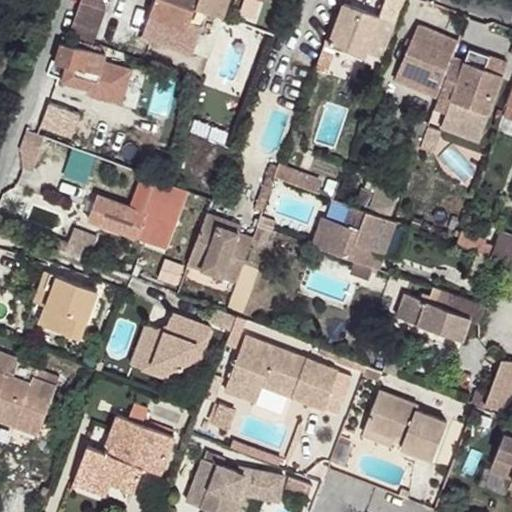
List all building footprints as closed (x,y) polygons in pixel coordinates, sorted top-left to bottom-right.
[(81,0),(70,33),(94,41),(105,10),(103,0),(81,0)] [(155,0),(146,28),(194,46),(200,30),(188,26),(196,4),(223,14),(228,0),(155,0)] [(385,0),(379,16),(394,21),(401,0),(385,0)] [(379,16),(345,3),(330,43),(337,46),(365,56),(366,52),(381,57),(394,21),(379,16)] [(452,58),(457,42),(418,25),(395,78),(438,96),(452,58)] [(102,46),(68,37),(63,36),(56,62),(68,65),(63,82),(81,87),(81,89),(97,92),(106,55),(100,53),(102,46)] [(327,74),(337,46),(330,43),(326,41),(315,69),(327,74)] [(464,62),(503,75),(507,63),(469,50),(464,62)] [(485,127),(503,75),(464,62),(452,58),(438,96),(434,109),(446,114),(485,127)] [(80,114),(49,103),(41,126),(71,137),(80,114)] [(480,141),(485,127),(446,114),(441,128),(480,141)] [(427,127),(429,123),(421,120),(420,125),(418,124),(409,148),(419,151),(421,147),(427,127)] [(440,132),(427,127),(421,147),(433,151),(440,132)] [(44,136),(27,130),(19,150),(21,151),(23,167),(32,170),(44,136)] [(263,210),(274,177),(275,176),(279,165),(272,163),(256,208),(263,210)] [(279,165),(275,176),(316,192),(321,180),(279,165)] [(168,183),(143,174),(130,208),(97,196),(88,220),(146,242),(168,183)] [(377,193),(381,181),(370,177),(366,189),(377,193)] [(391,214),(400,188),(381,181),(377,193),(366,189),(362,188),(357,202),(391,214)] [(322,216),(312,243),(356,259),(373,265),(379,267),(396,221),(351,205),(344,224),(322,216)] [(207,214),(188,264),(237,281),(253,238),(239,233),(220,226),(222,219),(207,214)] [(261,216),(258,224),(273,229),(276,221),(261,216)] [(241,226),(222,219),(220,226),(239,233),(241,226)] [(273,229),(258,224),(253,238),(272,245),(277,230),(273,229)] [(74,229),(66,251),(89,259),(97,237),(74,229)] [(499,258),(511,263),(511,236),(500,233),(492,256),(499,258)] [(494,273),(499,258),(492,256),(478,251),(470,275),(490,282),(494,273)] [(511,279),(511,274),(511,263),(499,258),(494,273),(511,279)] [(373,265),(356,259),(350,272),(368,279),(373,265)] [(35,301),(47,306),(53,290),(46,288),(51,273),(47,271),(35,301)] [(80,339),(98,290),(51,273),(46,288),(53,290),(47,306),(40,324),(80,339)] [(397,315),(463,340),(470,320),(479,324),(485,306),(434,287),(430,296),(423,293),(420,298),(406,293),(397,315)] [(231,329),(236,315),(219,308),(214,323),(231,329)] [(205,346),(212,327),(173,312),(167,326),(169,328),(161,332),(160,329),(146,324),(132,363),(152,371),(154,363),(171,369),(191,360),(197,343),(205,346)] [(247,319),(237,315),(226,343),(236,347),(247,319)] [(292,396),(324,408),(339,370),(246,334),(225,389),(256,401),(262,385),(265,378),(295,389),(292,396)] [(199,363),(205,346),(197,343),(191,360),(199,363)] [(353,368),(355,362),(321,348),(318,354),(353,368)] [(0,420),(38,434),(56,385),(33,377),(38,365),(0,350),(0,420)] [(383,370),(399,376),(404,364),(388,358),(383,370)] [(171,369),(154,363),(152,371),(168,377),(171,369)] [(383,372),(367,365),(363,375),(379,381),(383,372)] [(324,408),(338,414),(352,375),(339,370),(324,408)] [(223,377),(215,374),(206,397),(214,401),(223,377)] [(295,389),(265,378),(262,385),(292,396),(295,389)] [(483,407),(488,393),(476,389),(471,403),(483,407)] [(432,459),(447,422),(416,410),(418,405),(380,390),(365,428),(395,439),(396,435),(405,438),(403,442),(401,447),(432,459)] [(236,409),(220,403),(217,412),(232,418),(236,409)] [(129,420),(142,425),(148,408),(135,404),(129,420)] [(232,418),(217,412),(212,423),(228,429),(232,418)] [(129,420),(117,416),(104,452),(88,446),(78,471),(134,491),(143,466),(161,473),(174,437),(142,425),(129,420)] [(511,419),(510,419),(493,463),(511,470),(511,419)] [(395,439),(365,428),(363,434),(392,445),(395,439)] [(207,452),(204,459),(222,466),(225,459),(207,452)] [(187,501),(216,511),(235,511),(246,484),(282,492),(285,477),(240,468),(239,472),(222,466),(204,459),(203,459),(187,501)] [(511,470),(493,463),(490,469),(511,477),(511,470)] [(111,483),(78,471),(74,482),(107,494),(111,483)] [(313,486),(290,477),(286,488),(309,496),(313,486)] [(246,484),(235,511),(243,511),(251,493),(280,499),(282,492),(246,484)]
